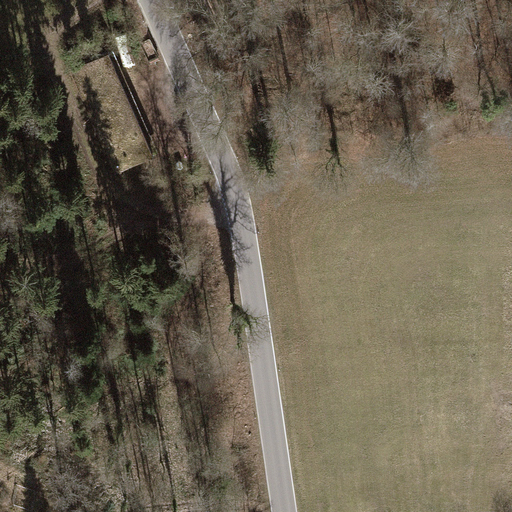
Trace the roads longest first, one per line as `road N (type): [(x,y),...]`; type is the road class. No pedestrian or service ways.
road 1 (tertiary): [(153,0),(237,195),(287,511)]
road 2 (track): [(237,195),(165,213),(131,208),(107,190),(49,59),(58,27),(104,0)]
